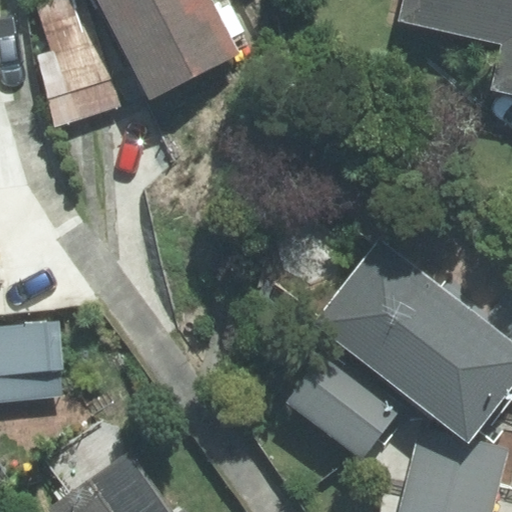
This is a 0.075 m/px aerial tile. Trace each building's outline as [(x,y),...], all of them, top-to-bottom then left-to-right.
[(45,76),(57,131),(123,110),(87,0),(55,0),(36,6),(52,73),(45,76)] [(243,62),(209,0),(93,0),(153,110),(243,62)] [(511,0),(409,0),(403,28),(508,50),(497,97),(511,100),(511,0)] [(511,452),(478,445),(511,400),(511,345),(382,245),(315,331),(456,440),(422,432),(402,511),(497,511),(511,453),(511,452)] [(0,405),(66,400),(59,322),(0,326),(0,405)] [(406,417),(329,358),(290,409),(367,466),(406,417)] [(173,511),(134,456),(55,511),(173,511)]
